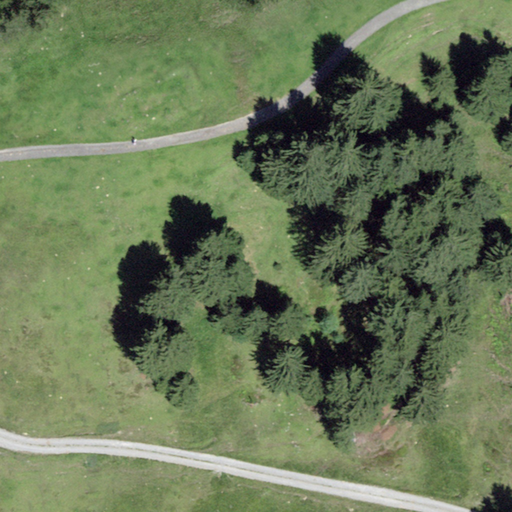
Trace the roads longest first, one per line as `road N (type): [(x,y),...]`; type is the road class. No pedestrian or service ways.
road 1 (track): [(0,158),(146,147),(236,128),(306,91),(370,31),(443,0)]
road 2 (track): [(444,511),(173,456),(0,438)]
